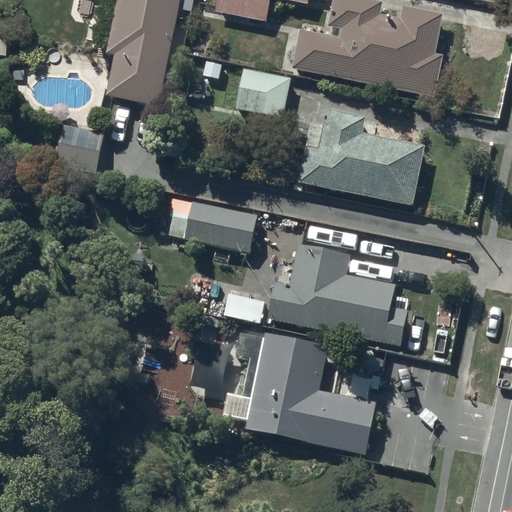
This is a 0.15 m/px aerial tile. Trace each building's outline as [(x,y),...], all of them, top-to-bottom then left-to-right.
[(179,0),(117,0),(107,54),(115,56),(107,97),(159,107),(179,0)] [(310,0),(219,0),(217,12),(268,22),(272,0),(284,0),(310,5),(310,0)] [(401,17),(381,12),(384,0),(334,0),(326,34),(301,29),(293,66),(434,98),(444,54),(436,52),(444,15),(403,5),(401,17)] [(291,78),(245,68),(236,109),(282,119),(291,78)] [(413,206),(425,145),(363,133),(367,115),(327,108),(324,124),(311,122),(298,183),(413,206)] [(103,134),(63,127),(56,169),(96,176),(103,134)] [(256,215),(192,202),(188,218),(172,215),(168,234),(186,238),(185,240),(249,252),(256,215)] [(276,281),(268,318),(400,346),(408,310),(391,307),(396,285),(346,274),(350,256),(298,245),(289,284),(276,281)] [(265,303),(228,296),(224,315),(260,323),(265,303)] [(224,417),(248,422),(246,432),(366,457),(377,403),(333,394),(338,370),(325,367),(330,346),(267,333),(266,338),(241,333),(236,356),(243,358),(236,392),(230,391),(224,417)]
